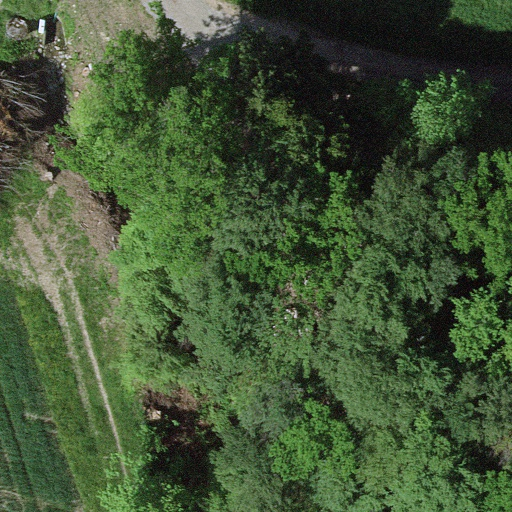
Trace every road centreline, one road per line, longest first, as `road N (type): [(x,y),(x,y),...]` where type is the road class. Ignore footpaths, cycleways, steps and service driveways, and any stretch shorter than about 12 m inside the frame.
road 1 (track): [(511,509),(449,486),(344,378),(262,182),(171,0)]
road 2 (track): [(511,88),(356,71),(174,0)]
